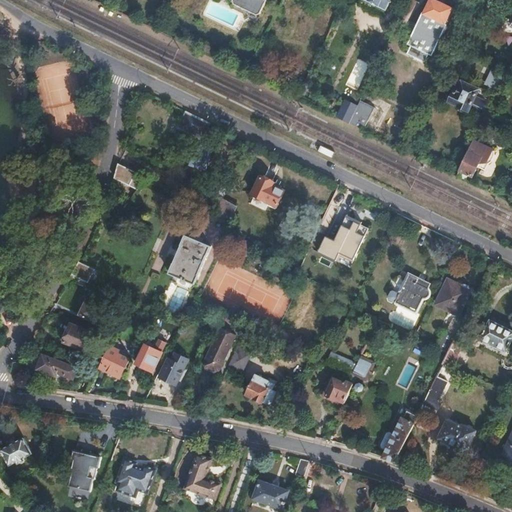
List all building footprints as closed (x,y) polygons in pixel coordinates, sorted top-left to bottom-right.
[(232,0),(233,4),(256,15),(259,13),(265,0),(232,0)] [(362,0),(360,4),(383,14),(385,9),(387,10),(391,0),(397,0),(398,0),(397,0),(362,0)] [(444,23),(451,9),(431,0),(430,0),(424,14),(422,13),(407,44),(411,46),(407,53),(425,62),(429,54),(432,56),(437,44),(441,45),(445,37),(441,36),(447,24),(444,23)] [(407,56),(395,82),(413,91),(425,65),(407,56)] [(357,57),(345,80),(358,87),(370,64),(357,57)] [(504,77),(491,71),(487,80),(500,86),(504,77)] [(309,93),(308,89),(310,83),(306,81),(299,95),(312,101),(314,96),(309,93)] [(474,98),(477,90),(461,83),(455,94),(453,93),(448,103),(457,107),(458,113),(463,115),(466,113),(467,110),(477,115),(484,102),(474,98)] [(348,123),(356,107),(345,102),(337,118),(348,123)] [(363,130),(373,109),(358,102),(348,123),(363,130)] [(204,169),(212,144),(200,138),(201,135),(202,136),(203,136),(204,136),(211,122),(186,110),(179,125),(198,134),(189,165),(204,169)] [(499,151),(498,145),(487,140),(483,149),(472,144),(457,176),(465,180),(467,176),(472,178),(477,168),(483,171),(486,166),(493,163),(499,151)] [(409,153),(413,144),(409,142),(405,151),(409,153)] [(144,176),(119,164),(117,172),(115,178),(138,190),(144,176)] [(263,175),(254,194),(270,202),(269,204),(277,208),(286,190),(272,183),(273,181),(263,175)] [(229,221),(237,204),(220,196),(213,213),(229,221)] [(360,259),(372,235),(345,222),(333,246),(360,259)] [(185,235),(169,273),(179,277),(175,284),(190,290),(193,283),(195,283),(211,246),(185,235)] [(88,283),(94,270),(79,262),(69,280),(83,286),(85,281),(88,283)] [(430,294),(431,292),(430,290),(429,289),(428,288),(430,284),(408,273),(406,279),(401,277),(390,299),(416,312),(423,297),(424,298),(425,298),(427,297),(430,296),(430,294)] [(390,299),(401,277),(398,276),(388,296),(389,299),(390,299)] [(459,314),(471,291),(470,290),(470,288),(470,287),(469,286),(467,285),(465,284),(463,285),(462,285),(449,279),(437,304),(459,314)] [(14,311),(18,304),(15,298),(3,297),(0,300),(0,307),(2,311),(14,311)] [(107,327),(113,312),(87,299),(80,314),(107,327)] [(458,335),(465,321),(457,317),(456,319),(454,318),(449,327),(447,326),(446,329),(458,335)] [(474,336),(506,352),(511,340),(511,325),(504,322),(503,325),(490,319),(485,331),(478,328),(474,336)] [(92,332),(72,325),(65,343),(85,350),(92,332)] [(225,356),(225,354),(226,352),(228,349),(229,348),(231,347),(233,346),(238,335),(223,327),(214,346),(217,347),(215,351),(211,352),(206,361),(208,367),(216,372),(222,369),(226,361),(225,356)] [(455,342),(458,335),(446,329),(437,347),(449,353),(455,342)] [(137,363),(153,371),(166,343),(157,339),(154,346),(147,342),(137,363)] [(462,354),(459,353),(463,345),(455,342),(449,353),(448,356),(458,361),(462,354)] [(101,368),(121,378),(130,358),(119,353),(120,351),(111,347),(101,368)] [(79,368),(71,365),(73,361),(57,355),(54,353),(52,358),(45,356),(39,369),(57,376),(59,373),(74,379),(79,368)] [(334,364),(337,357),(332,354),(328,362),(334,364)] [(368,381),(378,361),(363,354),(353,374),(358,376),(368,381)] [(457,369),(461,362),(458,361),(448,356),(445,363),(457,369)] [(471,376),(477,363),(464,356),(461,362),(457,369),(468,375),(471,376)] [(245,372),(249,364),(235,357),(232,365),(245,372)] [(353,374),(357,367),(337,357),(334,364),(353,374)] [(178,385),(186,367),(169,358),(160,377),(178,385)] [(443,391),(453,372),(442,367),(424,404),(438,410),(446,392),(443,391)] [(272,392),(276,384),(257,374),(247,394),(256,398),(256,401),(261,403),(263,402),(271,406),(276,395),(272,392)] [(355,384),(358,376),(353,374),(350,381),(355,384)] [(348,399),(355,384),(347,380),(346,383),(335,378),(328,395),(331,396),(330,399),(340,403),(341,401),(346,403),(348,399)] [(396,462),(418,416),(406,411),(402,419),(401,418),(394,435),(390,432),(386,433),(382,443),(383,446),(388,448),(384,457),(388,459),(396,462)] [(437,439),(466,452),(476,431),(463,425),(463,427),(449,421),(445,429),(442,429),(437,439)] [(511,435),(501,457),(511,462),(511,435)] [(27,458),(34,454),(25,439),(3,452),(12,467),(20,462),(22,464),(28,460),(27,458)] [(111,463),(116,448),(106,444),(100,459),(111,463)] [(183,489),(214,500),(220,484),(204,478),(211,459),(196,453),(183,489)] [(149,493),(157,470),(126,459),(118,483),(121,484),(119,491),(136,497),(139,490),(149,493)] [(305,480),(311,462),(302,460),(296,477),(305,480)] [(283,510),(289,493),(251,480),(245,497),(283,510)] [(301,511),(306,500),(298,498),(294,511),(293,511),(301,511)]
